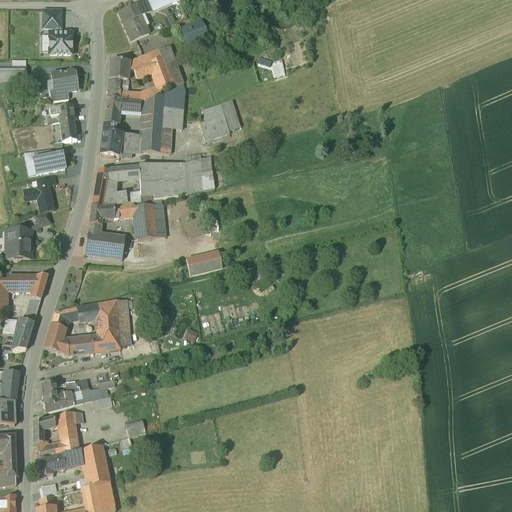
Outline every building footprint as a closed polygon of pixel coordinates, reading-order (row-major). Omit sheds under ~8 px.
[(177,0),(149,0),(147,1),(152,13),(178,1),(177,0)] [(147,1),(140,5),(145,16),(152,13),(147,1)] [(140,5),(117,15),(131,44),(148,37),(140,18),(145,16),(140,5)] [(60,13),(43,13),(42,31),(60,31),(60,13)] [(196,24),(180,31),(188,50),(207,41),(208,41),(205,34),(204,34),(201,36),(196,24)] [(71,36),(49,36),(49,57),(70,57),(71,36)] [(182,85),(169,49),(158,53),(161,61),(171,89),(182,85)] [(158,53),(128,65),(128,74),(133,72),(161,61),(158,53)] [(161,61),(133,72),(136,81),(137,82),(152,76),(157,90),(159,94),(171,89),(161,61)] [(128,64),(110,63),(108,92),(119,93),(119,82),(127,83),(128,74),(128,65),(128,64)] [(0,68),(0,83),(25,84),(25,80),(26,80),(26,79),(26,74),(25,74),(25,69),(11,69),(0,68)] [(133,72),(128,74),(127,83),(130,83),(136,81),(133,72)] [(57,75),(52,76),(52,81),(54,94),(54,96),(67,94),(76,93),(74,75),(72,74),(57,75)] [(182,88),(163,98),(162,110),(172,111),(171,132),(181,132),(183,101),(185,95),(182,88)] [(140,97),(119,96),(119,102),(125,103),(125,105),(133,106),(141,106),(161,99),(159,94),(157,90),(140,97)] [(119,93),(108,92),(107,101),(119,102),(119,96),(119,93)] [(67,94),(54,96),(54,94),(49,94),(50,104),(68,102),(67,94)] [(161,99),(141,106),(133,106),(132,115),(140,115),(143,115),(141,139),(140,155),(159,156),(162,110),(163,98),(161,99)] [(119,102),(107,101),(103,134),(112,135),(113,126),(118,126),(120,114),(132,115),(133,106),(125,105),(125,103),(119,102)] [(205,124),(199,126),(204,144),(228,136),(227,134),(239,130),(231,103),(219,107),(220,107),(223,118),(205,124)] [(71,107),(49,111),(50,119),(58,118),(59,125),(73,123),(71,107)] [(220,107),(201,113),(205,124),(223,118),(220,107)] [(172,111),(162,110),(159,156),(169,157),(171,132),(172,111)] [(73,123),(59,125),(60,136),(52,138),(46,138),(47,146),(76,143),(73,123)] [(59,125),(49,126),(49,128),(51,128),(52,138),(60,136),(59,125)] [(112,135),(103,134),(100,156),(118,158),(121,136),(112,135)] [(141,139),(121,136),(118,158),(130,160),(131,154),(138,155),(140,155),(141,139)] [(50,152),(33,154),(35,163),(52,159),(50,152)] [(35,163),(33,163),(36,177),(64,171),(61,157),(52,159),(35,163)] [(210,159),(184,166),(186,197),(214,191),(210,159)] [(184,166),(162,167),(162,198),(153,198),(153,203),(160,202),(186,197),(184,166)] [(162,167),(138,167),(138,170),(139,180),(139,193),(140,199),(153,198),(162,198),(162,167)] [(138,170),(125,172),(126,181),(139,180),(138,170)] [(108,174),(98,173),(94,194),(105,196),(105,195),(107,187),(109,187),(110,183),(126,181),(125,172),(108,173),(108,174)] [(53,180),(41,182),(43,190),(48,188),(54,187),(53,180)] [(38,191),(22,194),(25,207),(37,205),(39,217),(47,215),(53,212),(48,188),(43,190),(38,191)] [(105,196),(94,194),(91,208),(102,209),(105,196)] [(125,194),(115,196),(105,195),(105,196),(102,209),(114,209),(131,206),(130,200),(125,194)] [(153,203),(150,203),(151,208),(154,240),(164,240),(160,202),(153,203)] [(131,206),(114,209),(113,221),(134,219),(133,210),(133,206),(133,205),(131,206)] [(91,208),(90,208),(88,226),(100,228),(100,222),(113,221),(114,209),(102,209),(91,208)] [(151,208),(133,210),(134,219),(136,242),(154,240),(151,208)] [(39,217),(33,219),(37,230),(50,226),(47,215),(39,217)] [(100,228),(88,226),(87,235),(98,236),(100,228)] [(30,233),(5,234),(5,246),(7,246),(7,261),(31,261),(31,253),(32,253),(31,245),(30,245),(30,233)] [(98,236),(87,235),(84,258),(121,263),(123,249),(124,240),(98,236)] [(129,240),(124,240),(123,249),(130,250),(131,243),(129,243),(129,242),(128,242),(129,240)] [(217,254),(185,262),(189,279),(221,271),(217,254)] [(47,278),(6,278),(6,284),(7,285),(7,295),(34,295),(31,302),(40,302),(47,278)] [(6,284),(0,285),(0,322),(7,322),(7,314),(7,307),(9,307),(9,304),(7,304),(7,295),(7,285),(6,284)] [(31,302),(28,313),(7,314),(7,322),(14,322),(19,323),(33,326),(40,302),(31,302)] [(126,303),(116,305),(119,349),(130,348),(126,303)] [(116,304),(96,306),(95,322),(96,340),(91,340),(92,355),(120,352),(119,349),(116,305),(116,304)] [(85,308),(54,315),(53,319),(51,326),(61,330),(63,322),(77,320),(79,325),(95,322),(96,306),(85,308)] [(15,338),(15,339),(12,355),(25,352),(33,326),(19,323),(15,338)] [(61,330),(51,326),(43,351),(67,358),(67,343),(65,344),(62,343),(66,331),(61,330)] [(196,337),(186,332),(183,339),(192,344),(196,337)] [(9,337),(7,347),(2,347),(2,354),(1,354),(1,356),(12,355),(15,339),(15,338),(9,337)] [(91,340),(67,343),(67,358),(92,355),(91,340)] [(156,343),(150,344),(152,355),(159,354),(156,343)] [(18,375),(4,374),(3,388),(0,387),(0,392),(0,401),(15,402),(16,395),(18,375)] [(114,389),(113,382),(96,385),(98,391),(98,393),(106,391),(114,389)] [(86,383),(77,385),(76,387),(77,394),(80,393),(81,393),(88,391),(86,383)] [(76,385),(65,386),(65,390),(65,396),(75,394),(77,394),(76,387),(76,385)] [(55,387),(42,388),(43,405),(56,403),(56,395),(56,391),(55,387)] [(98,391),(89,393),(89,396),(90,399),(91,403),(91,404),(108,399),(106,391),(98,393),(98,391)] [(62,394),(56,395),(56,403),(64,402),(63,396),(62,396),(62,394)] [(65,396),(62,396),(63,396),(70,395),(72,404),(90,399),(89,396),(77,399),(75,394),(65,396)] [(56,403),(43,405),(44,415),(72,408),(72,404),(70,395),(63,396),(64,402),(56,403)] [(90,399),(72,404),(72,408),(82,405),(82,404),(91,403),(90,399)] [(91,404),(93,412),(112,408),(110,399),(108,399),(91,404)] [(13,404),(0,404),(0,427),(6,427),(6,428),(14,428),(13,404)] [(71,415),(57,419),(59,428),(58,429),(61,449),(62,449),(63,456),(63,457),(77,454),(73,427),(71,415)] [(81,415),(71,415),(73,427),(82,425),(81,415)] [(53,420),(32,425),(33,446),(42,444),(42,433),(55,429),(53,420)] [(142,426),(126,430),(129,440),(145,435),(142,426)] [(15,453),(14,438),(0,438),(0,453),(5,453),(15,453)] [(42,444),(33,446),(34,463),(63,456),(62,449),(61,449),(57,448),(47,450),(46,444),(42,444)] [(100,448),(79,453),(82,467),(87,489),(108,485),(100,448)] [(15,453),(5,453),(5,469),(0,470),(0,481),(15,480),(16,480),(15,453)] [(63,457),(61,457),(61,459),(64,471),(82,467),(79,453),(63,457)] [(61,459),(35,464),(37,477),(46,475),(64,471),(61,459)] [(15,480),(0,481),(0,489),(15,488),(15,480)] [(113,511),(108,485),(87,489),(88,490),(81,492),(85,511),(113,511)] [(54,486),(40,489),(43,500),(57,497),(54,486)] [(14,511),(15,498),(0,500),(0,511),(14,511)] [(52,499),(39,502),(40,510),(53,508),(52,499)]
